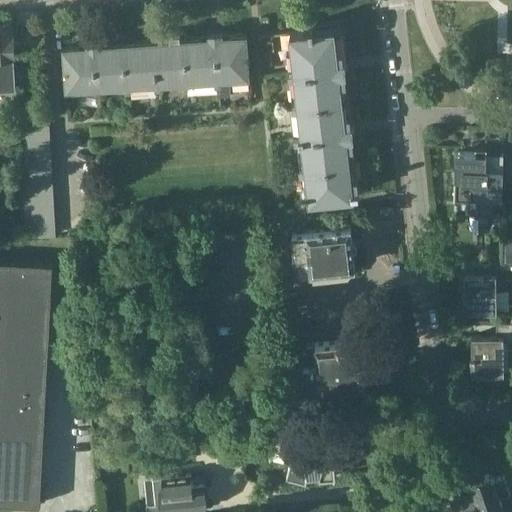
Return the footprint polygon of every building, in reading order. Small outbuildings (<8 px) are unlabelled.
[(0,90),(16,90),(14,52),(13,32),(12,32),(11,20),(0,20),(0,90)] [(289,31),(297,102),(348,97),(345,71),(346,71),(345,59),(343,59),(339,21),(313,24),(313,23),(309,23),(310,29),(289,31)] [(249,76),(246,32),(230,33),(230,31),(223,31),(220,31),(220,30),(211,31),(211,32),(208,32),(208,33),(201,33),(201,35),(181,37),(183,80),(249,76)] [(132,84),(183,80),(181,37),(160,38),(160,37),(150,38),(151,39),(129,40),(132,84)] [(98,39),(90,39),(90,40),(86,40),(86,41),(79,41),(80,44),(63,45),(66,88),(132,84),(129,40),(108,42),(108,39),(101,40),(101,39),(98,39)] [(229,84),(218,85),(219,94),(230,93),(229,84)] [(297,102),(304,166),(355,160),(352,135),(353,135),(352,123),(351,123),(348,97),(297,102)] [(49,135),(49,125),(20,126),(21,136),(49,135)] [(21,136),(21,148),(50,147),(49,135),(21,136)] [(22,161),(51,159),(50,147),(21,148),(22,161)] [(486,152),(485,152),(485,156),(477,156),(477,152),(455,151),(455,152),(459,152),(459,168),(455,168),(454,199),(466,200),(466,214),(493,214),(493,200),(502,200),(502,199),(498,199),(498,182),(503,182),(503,157),(503,152),(502,152),(502,157),(486,156),(486,152)] [(22,161),(23,173),(52,171),(51,159),(22,161)] [(343,195),(354,194),(353,190),(360,189),(359,185),(358,185),(355,160),(304,166),(307,199),(332,196),(333,197),(343,196),(343,195)] [(23,173),(24,185),(52,184),(52,171),(23,173)] [(24,185),(24,198),(53,196),(52,184),(24,185)] [(24,198),(25,210),(54,208),(53,196),(24,198)] [(25,210),(26,222),(55,220),(54,208),(25,210)] [(55,220),(26,222),(27,237),(56,236),(55,220)] [(355,265),(351,225),(283,232),(285,243),(294,242),(296,257),(298,257),(296,259),(299,275),(302,278),(311,277),(314,274),(314,280),(346,277),(353,269),(353,266),(355,265)] [(509,247),(493,247),(493,260),(509,260),(509,247)] [(0,258),(0,500),(40,503),(53,262),(0,258)] [(511,262),(490,263),(490,275),(466,276),(466,295),(464,295),(465,312),(496,311),(496,280),(511,279),(511,262)] [(297,292),(277,294),(277,303),(273,304),(274,311),(299,309),(297,292)] [(496,338),(471,338),(472,357),(470,357),(472,375),(502,374),(501,342),(511,341),(511,325),(496,326),(496,338)] [(306,388),(306,391),(320,389),(321,390),(323,390),(363,385),(363,386),(365,386),(361,338),(316,342),(316,343),(307,344),(303,348),(305,362),(304,362),(304,367),(299,368),(299,372),(293,373),(294,381),(290,382),(291,389),(295,388),(295,389),(306,388)] [(293,420),(293,432),(316,431),(315,418),(293,420)] [(315,445),(296,440),(286,475),(306,480),(307,476),(319,474),(320,477),(336,476),(332,443),(315,445)] [(154,503),(145,504),(145,511),(194,511),(194,509),(206,508),(204,484),(192,485),(191,473),(152,478),(154,503)] [(455,486),(453,490),(454,493),(453,494),(460,511),(461,511),(460,511),(504,511),(500,498),(500,496),(510,492),(504,475),(493,479),(492,477),(487,474),(475,478),(472,484),(467,481),(455,486)]
